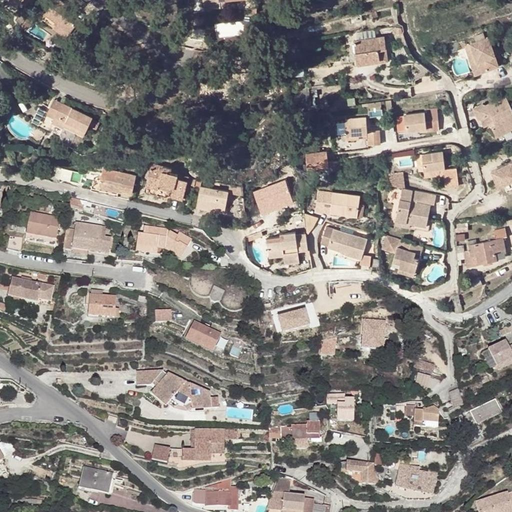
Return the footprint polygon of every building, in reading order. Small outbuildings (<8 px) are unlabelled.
[(79,14),(60,0),(55,0),(42,18),(54,27),(58,23),(65,28),(61,33),(70,39),(75,33),(71,30),(77,24),(74,21),(79,14)] [(203,0),(204,9),(221,7),(220,0),(224,0),(203,0)] [(31,11),(24,6),(16,19),(22,23),(31,11)] [(33,20),(28,17),(22,25),(27,28),(33,20)] [(65,28),(58,23),(54,27),(61,33),(65,28)] [(298,29),(284,33),(285,39),(300,36),(298,29)] [(375,30),(356,33),(357,40),(376,38),(375,30)] [(357,40),(354,41),(357,63),(380,59),(378,49),(387,48),(385,36),(376,38),(357,40)] [(500,65),(489,37),(467,45),(470,53),(474,52),(478,62),(475,63),(479,73),(500,65)] [(458,42),(451,43),(449,44),(444,46),(446,53),(465,46),(466,45),(465,40),(458,42)] [(474,52),(470,53),(467,45),(466,45),(465,46),(475,74),(479,73),(475,63),(478,62),(474,52)] [(380,59),(357,63),(358,66),(389,61),(387,48),(378,49),(380,59)] [(55,59),(43,51),(37,61),(43,64),(49,67),(55,59)] [(308,87),(290,92),(293,108),(311,106),(308,87)] [(511,128),(511,107),(506,95),(484,106),(483,103),(472,109),(479,120),(481,119),(485,126),(490,124),(493,122),(495,125),(492,127),(497,136),(511,128)] [(93,117),(55,98),(48,112),(55,115),(52,121),(63,127),(64,125),(67,120),(87,129),(89,125),(97,128),(100,123),(92,119),(93,117)] [(55,115),(48,112),(39,107),(33,120),(45,126),(49,128),(51,129),(55,131),(60,133),(64,127),(63,127),(52,121),(55,115)] [(439,121),(437,108),(424,109),(425,112),(426,122),(439,121)] [(425,112),(404,114),(406,131),(427,129),(427,131),(439,130),(439,121),(426,122),(425,112)] [(367,131),(366,117),(345,118),(347,139),(359,138),(359,134),(368,133),(369,145),(380,144),(379,130),(367,131)] [(87,129),(67,120),(64,125),(84,135),(87,129)] [(327,151),(306,153),(308,170),(329,167),(329,170),(342,169),(341,160),(328,161),(327,151)] [(443,151),(432,152),(422,154),(424,165),(424,170),(443,168),(444,175),(445,187),(459,185),(457,168),(445,169),(443,151)] [(511,161),(491,171),(499,186),(504,184),(507,191),(511,188),(511,161)] [(178,175),(171,173),(172,170),(151,165),(144,192),(166,197),(167,194),(169,195),(171,188),(175,189),(173,196),(183,199),(187,181),(177,178),(178,175)] [(103,167),(100,186),(132,193),(137,175),(103,167)] [(63,171),(53,168),(50,180),(60,183),(63,171)] [(443,168),(424,170),(425,177),(444,175),(443,168)] [(403,172),(389,174),(391,185),(402,187),(405,187),(403,172)] [(243,186),(234,184),(232,193),(244,195),(243,186)] [(229,191),(201,186),(200,187),(197,207),(211,209),(212,206),(225,208),(229,191)] [(431,205),(411,201),(411,199),(434,204),(436,195),(402,188),(400,198),(396,220),(426,226),(431,205)] [(360,196),(318,191),(316,211),(358,216),(359,204),(360,196)] [(80,200),(71,198),(70,204),(79,206),(80,200)] [(268,216),(266,211),(260,214),(262,218),(256,221),(254,222),(255,224),(256,229),(266,226),(273,223),(270,215),(268,216)] [(60,219),(30,213),(26,234),(56,240),(60,219)] [(318,218),(305,215),(308,234),(313,227),(318,218)] [(105,238),(106,228),(75,223),(74,229),(66,228),(63,248),(104,254),(106,246),(110,246),(110,239),(105,238)] [(191,240),(179,232),(177,236),(167,230),(168,229),(148,227),(147,235),(143,234),(138,233),(136,245),(157,248),(164,249),(165,249),(180,258),(187,247),(191,240)] [(367,239),(326,227),(321,244),(329,246),(328,247),(346,253),(346,255),(362,259),(363,254),(367,239)] [(505,228),(494,231),(494,234),(487,236),(489,241),(468,245),(469,250),(464,251),(463,245),(457,246),(458,259),(465,258),(467,266),(497,259),(495,251),(506,249),(503,238),(507,236),(505,228)] [(296,232),(280,234),(280,236),(266,238),(270,257),(283,256),(283,254),(298,252),(306,250),(308,250),(306,233),(296,235),(296,232)] [(56,240),(26,234),(25,241),(55,247),(56,240)] [(423,246),(400,238),(399,238),(387,234),(383,248),(396,252),(393,260),(401,262),(400,266),(416,271),(419,258),(415,256),(416,252),(421,254),(423,246)] [(7,249),(20,253),(22,237),(9,236),(7,249)] [(157,248),(136,245),(135,252),(157,255),(157,248)] [(298,252),(283,254),(283,256),(285,264),(300,262),(298,252)] [(371,255),(363,254),(362,259),(360,264),(369,266),(371,255)] [(416,271),(400,266),(399,266),(398,271),(414,276),(416,271)] [(220,289),(218,289),(220,282),(219,276),(216,271),(211,268),(209,267),(203,267),(196,269),(193,271),(191,274),(189,278),(189,282),(190,288),(192,291),(194,294),(198,296),(201,297),(205,298),(209,297),(211,302),(214,303),(219,302),(223,308),(228,311),(231,312),(236,312),(239,311),(244,308),(247,305),(248,302),(249,297),(248,291),(247,290),(246,288),(242,284),(238,282),(233,281),(227,283),(222,286),(220,289)] [(482,285),(478,276),(458,286),(458,293),(461,293),(462,295),(482,285)] [(54,287),(12,278),(9,292),(8,296),(25,300),(26,298),(38,300),(38,299),(50,302),(54,287)] [(10,286),(1,283),(0,287),(0,289),(9,292),(10,286)] [(90,296),(89,295),(88,315),(114,318),(115,302),(116,298),(102,296),(90,296)] [(155,310),(155,322),(172,322),(172,310),(155,310)] [(46,314),(36,311),(32,322),(42,326),(44,321),(46,314)] [(306,311),(273,314),(274,333),(308,330),(306,311)] [(214,352),(221,330),(190,320),(183,341),(214,352)] [(375,337),(375,333),(364,333),(363,337),(361,337),(361,348),(383,349),(384,338),(375,337)] [(336,339),(321,339),(320,355),(335,355),(336,339)] [(511,345),(508,347),(505,341),(488,349),(496,367),(511,359),(511,345)] [(511,359),(496,367),(498,371),(511,363),(511,359)] [(434,365),(416,360),(414,368),(432,373),(434,365)] [(186,381),(168,372),(166,374),(163,371),(163,370),(136,371),(136,386),(150,385),(152,384),(155,381),(158,383),(155,387),(151,393),(166,406),(178,391),(182,386),(190,391),(190,398),(191,407),(192,408),(192,409),(219,407),(218,397),(210,398),(209,391),(186,381)] [(414,385),(426,389),(430,375),(419,372),(414,385)] [(190,391),(182,386),(178,391),(190,398),(190,391)] [(511,393),(508,387),(496,392),(499,398),(511,393)] [(461,398),(458,389),(453,391),(455,397),(456,400),(461,398)] [(344,394),(327,394),(327,404),(345,403),(344,394)] [(469,427),(469,428),(502,413),(495,399),(484,404),(483,402),(461,411),(469,427)] [(404,418),(412,417),(412,405),(404,405),(404,418)] [(438,412),(433,407),(422,411),(414,410),(413,427),(437,429),(438,412)] [(307,425),(291,425),(291,428),(281,428),(281,438),(320,438),(320,422),(307,422),(307,425)] [(281,438),(281,428),(281,427),(269,428),(269,438),(281,438)] [(469,428),(469,427),(459,432),(464,444),(474,439),(469,428)] [(224,430),(191,429),(191,440),(194,440),(194,449),(191,449),(182,449),(182,461),(194,461),(194,457),(211,458),(211,453),(224,454),(224,430)] [(237,430),(224,430),(224,440),(238,439),(237,430)] [(170,448),(154,445),(151,459),(166,463),(170,448)] [(387,456),(375,454),(374,462),(374,463),(375,465),(385,468),(387,456)] [(374,463),(346,461),(346,471),(362,473),(361,484),(372,485),(378,483),(375,472),(375,465),(374,463)] [(418,472),(419,467),(409,465),(401,464),(400,471),(404,471),(404,475),(408,476),(405,489),(432,495),(437,471),(429,469),(428,473),(418,472)] [(113,474),(83,467),(78,488),(88,490),(89,487),(109,491),(113,474)] [(408,476),(404,475),(404,471),(400,471),(396,487),(405,489),(408,476)] [(304,496),(289,494),(291,480),(278,478),(273,493),(272,493),(267,509),(281,510),(294,511),(294,508),(303,509),(304,498),(304,496)] [(230,487),(230,479),(205,487),(205,493),(193,492),(192,504),(205,505),(205,506),(230,506),(231,492),(230,492),(230,487)] [(54,486),(44,482),(41,489),(51,493),(52,490),(54,486)] [(109,491),(89,487),(88,490),(109,495),(109,491)] [(507,493),(475,502),(478,511),(511,511),(511,509),(508,496),(507,493)] [(313,510),(314,499),(304,498),(303,509),(313,510)]
